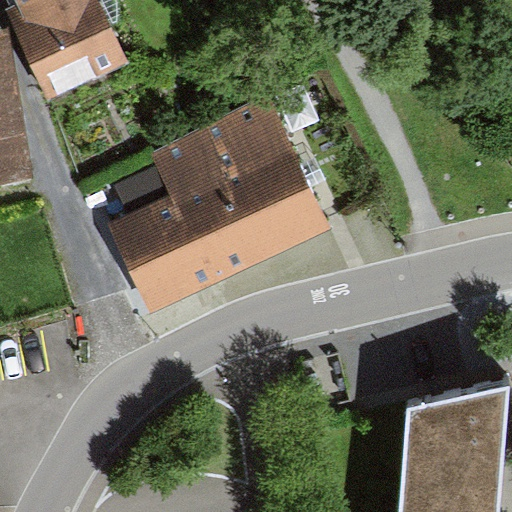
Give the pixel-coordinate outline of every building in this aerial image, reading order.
[(0,0),(42,95),(119,62),(92,0),(0,0)] [(0,94),(0,187),(11,186),(0,94)] [(144,159),(163,198),(202,281),(317,226),(259,104),(144,159)] [(140,310),(202,281),(163,198),(101,228),(140,310)] [(511,396),(511,374),(407,397),(396,511),(504,511),(511,423),(511,396)]
